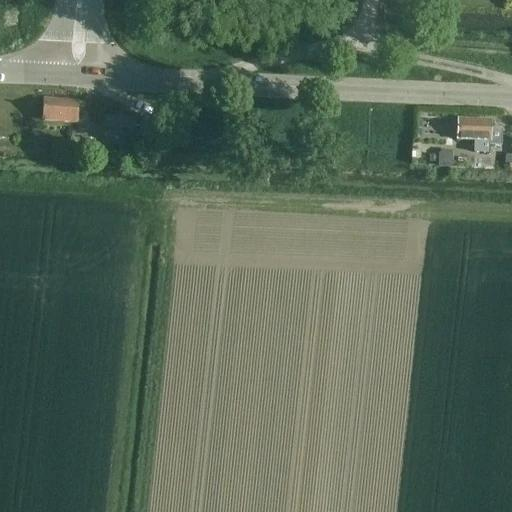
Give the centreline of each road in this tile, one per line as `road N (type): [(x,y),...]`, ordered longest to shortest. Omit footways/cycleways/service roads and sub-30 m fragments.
road 1 (tertiary): [(511,96),(76,75)]
road 2 (track): [(377,49),(429,42),(511,50)]
